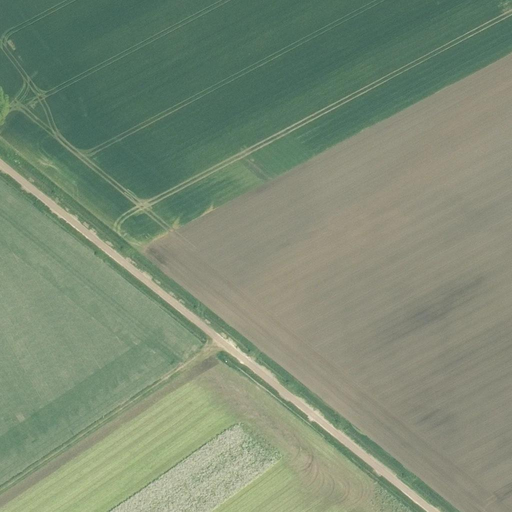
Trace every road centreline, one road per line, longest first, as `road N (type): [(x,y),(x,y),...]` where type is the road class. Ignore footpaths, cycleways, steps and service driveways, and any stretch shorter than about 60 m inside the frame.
road 1 (unclassified): [(431,511),(0,161)]
road 2 (track): [(0,490),(221,342)]
